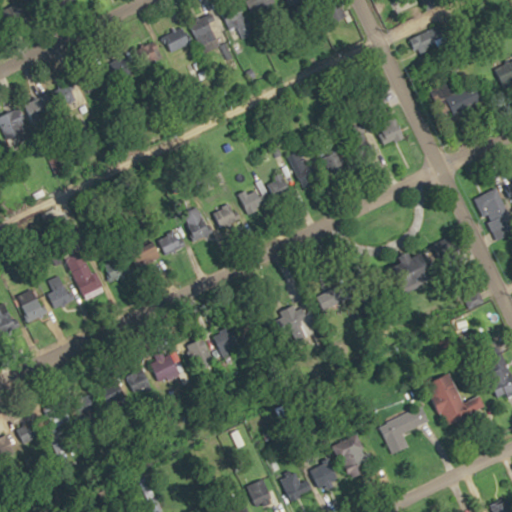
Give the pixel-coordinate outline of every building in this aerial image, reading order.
[(16,2),(17,18),(32,17),(30,1),(16,2)] [(220,8),(226,27),(238,24),(242,37),(254,34),(245,1),(220,8)] [(451,44),(442,24),(410,38),(419,58),(451,44)] [(162,35),(169,53),(193,44),(185,26),(162,35)] [(54,90),(65,110),(79,102),(68,82),(54,90)] [(25,103),(34,121),(56,110),(47,92),(25,103)] [(0,114),(0,126),(8,142),(30,132),(17,106),(0,114)] [(405,138),(398,116),(376,123),(383,144),(405,138)] [(291,154),(300,184),(324,177),(319,159),(310,162),(306,149),(291,154)] [(511,215),(496,187),(475,198),(492,231),(508,224),(505,218),(511,215)] [(217,226),(237,222),(234,205),(214,208),(217,226)] [(196,241),(214,231),(204,214),(186,224),(196,241)] [(168,256),(185,246),(176,229),(159,239),(168,256)] [(136,253),(104,263),(110,282),(142,271),(136,253)] [(54,309),(74,301),(67,284),(47,292),(54,309)] [(349,299),(343,284),(320,293),(326,308),(349,299)] [(18,297),(32,322),(46,314),(32,288),(18,297)] [(281,312),(291,332),(304,325),(294,305),(281,312)] [(150,362),(162,381),(179,370),(167,351),(150,362)] [(449,428),(472,420),(454,373),(431,382),(449,428)] [(71,419),(61,402),(45,412),(55,429),(71,419)] [(392,422),(401,437),(431,420),(423,404),(392,422)] [(41,435),(35,422),(18,428),(23,442),(41,435)] [(334,452),(353,471),(372,453),(353,433),(334,452)] [(0,436),(0,456),(12,448),(3,435),(0,436)]
